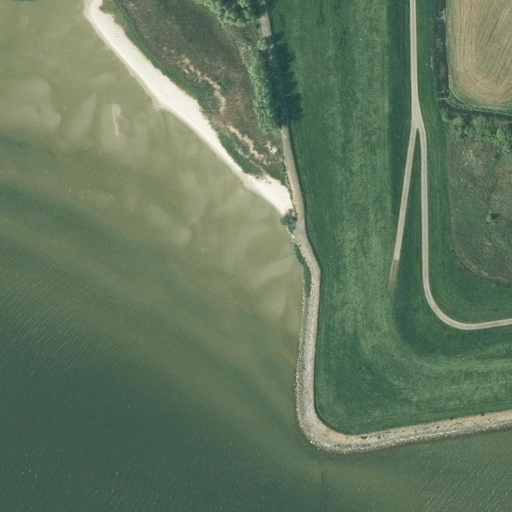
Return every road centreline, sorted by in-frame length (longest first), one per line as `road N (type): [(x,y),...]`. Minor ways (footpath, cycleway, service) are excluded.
road 1 (unclassified): [(511,321),(457,325),(432,306),(414,113)]
road 2 (unclassified): [(395,258),(414,113)]
